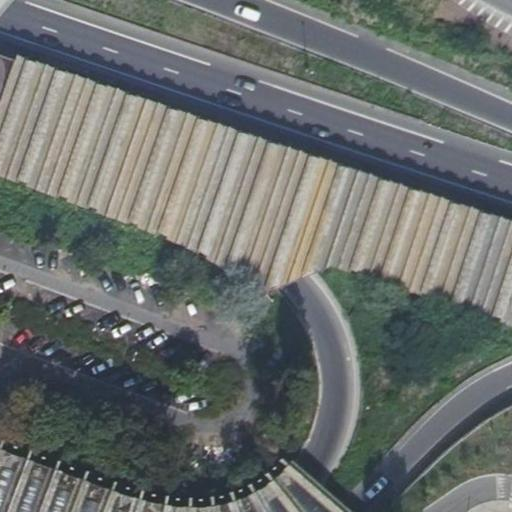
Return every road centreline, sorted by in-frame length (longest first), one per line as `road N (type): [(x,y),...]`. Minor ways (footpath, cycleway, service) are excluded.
road 1 (motorway): [(0,136),(179,203),(234,233),(300,285),(332,362),(334,402),(324,444),(301,486),(274,511)]
road 2 (motorway): [(511,177),(0,6)]
road 3 (motorway): [(0,99),(511,268)]
road 4 (motorway): [(511,118),(214,0)]
road 5 (motorway): [(356,511),(457,411),(511,380)]
